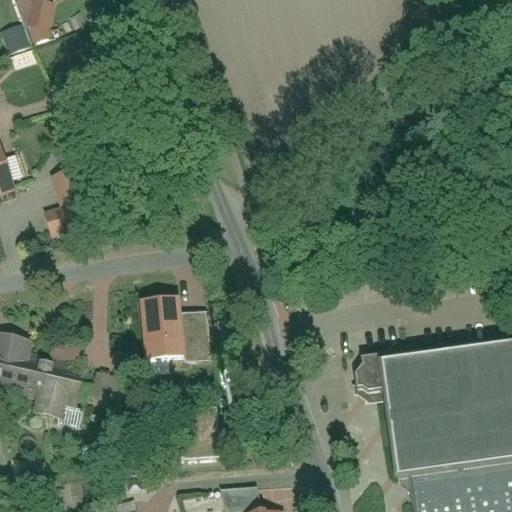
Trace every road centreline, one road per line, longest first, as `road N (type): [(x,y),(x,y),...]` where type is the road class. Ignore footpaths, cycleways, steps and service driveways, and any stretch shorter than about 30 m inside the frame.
road 1 (residential): [(233,240),(150,0)]
road 2 (residential): [(323,477),(233,240)]
road 3 (residential): [(233,240),(0,284)]
road 4 (residential): [(120,488),(323,477)]
